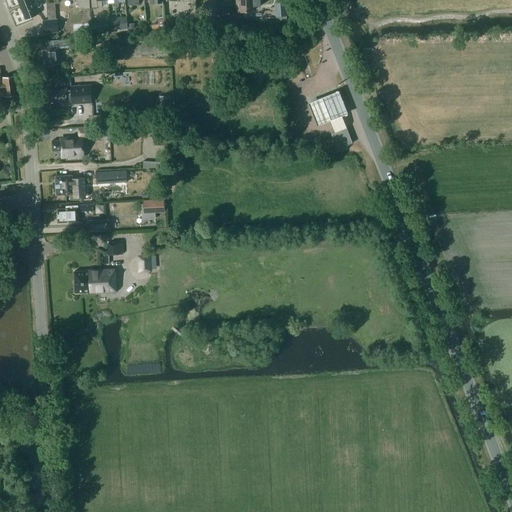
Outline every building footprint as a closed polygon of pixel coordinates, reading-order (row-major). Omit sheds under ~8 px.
[(17,0),(26,19),(39,14),(37,8),(40,6),(41,4),(39,0),(34,0),(33,0),(17,0)] [(90,8),(89,0),(78,0),(79,9),(90,8)] [(261,5),(260,0),(236,0),(237,12),(254,10),(254,6),(261,5)] [(275,2),(275,16),(276,16),(287,15),(288,15),(288,1),(283,2),(275,2)] [(117,17),(118,31),(128,30),(127,16),(117,17)] [(158,23),(152,24),(152,29),(165,28),(164,18),(157,19),(158,23)] [(58,19),(43,20),(44,32),(59,31),(58,19)] [(92,30),(92,32),(110,31),(110,29),(110,24),(91,26),(92,30)] [(61,64),(59,48),(71,46),(70,39),(54,40),(54,46),(42,47),(44,65),(61,64)] [(16,94),(14,76),(0,77),(0,92),(3,92),(3,96),(16,94)] [(87,102),(86,85),(83,86),(83,85),(71,86),(71,89),(49,91),(50,102),(61,102),(61,103),(87,102)] [(339,94),(309,105),(318,129),(348,117),(339,94)] [(160,108),(170,108),(170,95),(166,96),(160,96),(160,101),(160,108)] [(152,123),(143,122),(142,134),(151,135),(152,123)] [(98,136),(98,127),(79,128),(79,137),(83,136),(83,137),(98,136)] [(353,143),(346,127),(331,133),(338,149),(353,143)] [(167,131),(154,130),(154,145),(166,146),(167,131)] [(62,158),(84,156),(83,137),(83,136),(79,137),(63,138),(63,140),(52,140),(53,151),(61,150),(62,158)] [(126,182),(125,170),(95,171),(96,183),(126,182)] [(87,197),(85,177),(73,178),(73,175),(55,176),(56,195),(74,194),(74,197),(87,197)] [(165,212),(164,199),(143,201),(144,210),(154,210),(154,213),(165,212)] [(94,204),(66,205),(66,208),(57,208),(58,213),(57,213),(58,218),(58,222),(79,221),(78,211),(94,210),(94,204)] [(110,219),(87,220),(88,232),(110,231),(110,219)] [(123,254),(123,242),(108,243),(108,254),(123,254)] [(141,257),(141,269),(150,269),(150,272),(151,272),(151,271),(150,256),(141,257)] [(115,269),(87,270),(87,271),(74,272),(75,293),(88,293),(88,294),(116,293),(115,269)]
